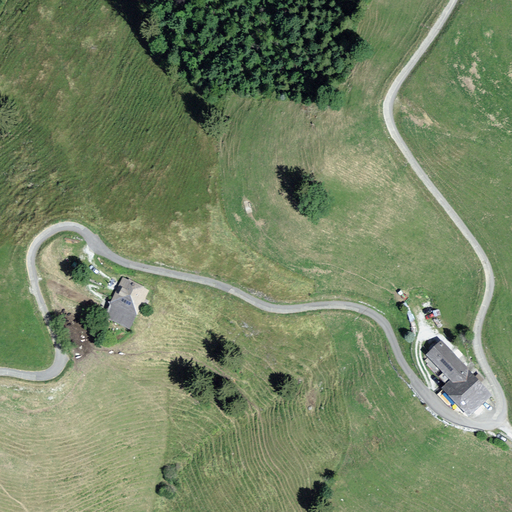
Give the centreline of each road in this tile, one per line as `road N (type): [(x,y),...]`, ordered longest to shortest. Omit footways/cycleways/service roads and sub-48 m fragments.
road 1 (unclassified): [(499,418),(486,425),(441,410),(365,311),(264,308),(124,264),(78,224),(34,238),(29,258),(58,368),(51,376),(0,374)]
road 2 (unclassified): [(499,418),(502,397),(476,339),(487,270),(411,164),(387,106),(450,0)]
